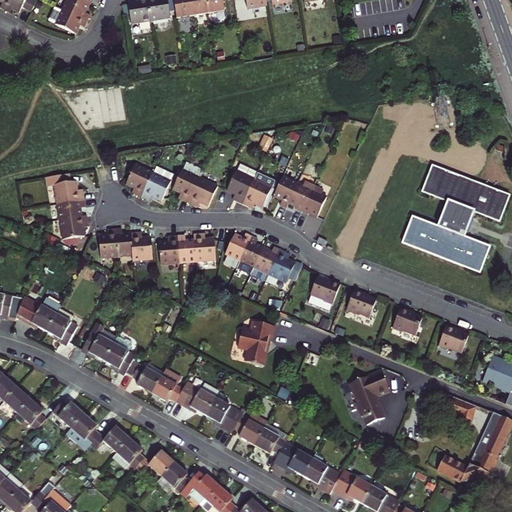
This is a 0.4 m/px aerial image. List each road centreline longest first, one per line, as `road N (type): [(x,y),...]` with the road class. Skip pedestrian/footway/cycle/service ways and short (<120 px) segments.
road 1 (residential): [(103,208),(169,221),(256,222),(327,265),(511,336)]
road 2 (residential): [(0,343),(49,362),(312,511)]
road 3 (unknown): [(511,415),(292,323)]
road 4 (residential): [(0,22),(66,50),(91,38),(114,0)]
